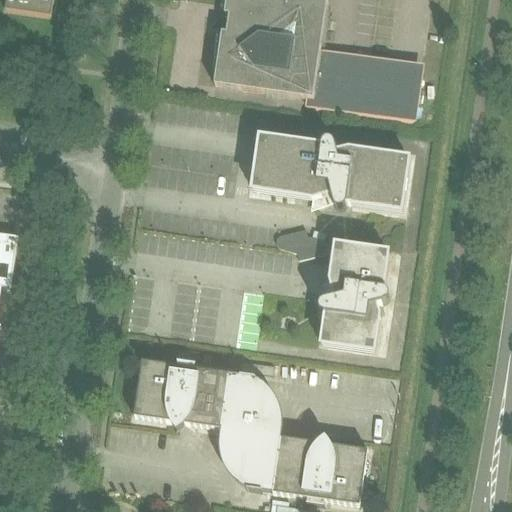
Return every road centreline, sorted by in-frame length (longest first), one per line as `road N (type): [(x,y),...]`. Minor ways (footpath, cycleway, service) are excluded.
road 1 (unclassified): [(64,511),(113,174)]
road 2 (unclassified): [(113,174),(138,0)]
road 3 (tertiary): [(487,511),(511,343)]
